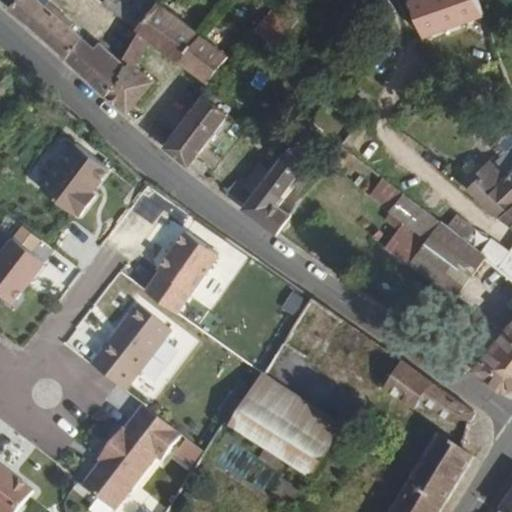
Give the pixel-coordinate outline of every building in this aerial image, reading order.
[(49,0),(21,0),(8,13),(37,37),(67,63),(82,44),(41,8),(49,0)] [(153,0),(113,0),(108,7),(115,13),(140,33),(162,7),(153,0)] [(485,0),(437,0),(421,6),(433,42),(492,21),(485,0)] [(234,57),(162,7),(140,33),(132,46),(124,58),(123,60),(130,65),(135,70),(148,49),(155,41),(215,83),(234,57)] [(288,46),(300,30),(279,13),(265,30),(288,46)] [(124,58),(132,46),(124,41),(116,53),(124,58)] [(86,48),(82,44),(67,63),(72,68),(78,74),(93,54),(86,48)] [(97,49),(93,54),(78,74),(107,99),(119,82),(114,77),(121,67),(97,49)] [(126,71),(121,67),(114,77),(119,82),(107,99),(126,116),(141,96),(125,86),(132,75),(126,71)] [(201,108),(211,97),(202,89),(192,100),(201,108)] [(190,168),(202,179),(209,171),(197,159),(233,115),(211,97),(201,108),(165,151),(187,170),(190,168)] [(511,131),(496,142),(503,153),(511,147),(511,131)] [(107,172),(72,146),(37,192),(72,218),(73,216),(77,219),(93,198),(89,195),(107,172)] [(244,214),(279,240),(295,218),(281,207),(308,171),(290,157),(288,158),(274,177),(255,200),(244,214)] [(242,191),(255,200),(274,177),(261,167),(242,191)] [(511,220),(511,177),(502,168),(479,196),(511,220)] [(382,190),(404,208),(411,198),(391,181),(382,190)] [(223,197),(244,214),(255,200),(242,191),(234,186),(223,197)] [(445,226),(411,198),(404,208),(417,218),(397,242),(460,294),(487,260),(473,248),(465,242),(453,232),(445,226)] [(482,236),(467,224),(463,220),(460,225),(453,232),(465,242),(473,248),(482,236)] [(37,244),(18,229),(0,252),(0,301),(8,308),(41,266),(28,256),(37,244)] [(380,237),(376,242),(381,246),(385,242),(380,237)] [(146,296),(177,318),(219,258),(190,238),(162,277),(160,276),(146,296)] [(511,279),(511,252),(501,244),(488,260),(511,279)] [(463,364),(478,375),(511,335),(474,305),(466,316),(487,334),(463,364)] [(90,371),(123,396),(171,336),(138,309),(90,371)] [(511,393),(511,333),(478,375),(506,394),(511,393)] [(474,424),(479,417),(409,369),(391,394),(419,414),(423,416),(430,406),(455,425),(474,424)] [(310,489),(330,460),(248,403),(227,432),(230,434),(249,447),(310,489)] [(84,488),(114,510),(153,458),(158,462),(176,438),(141,411),(123,434),(121,433),(99,462),(104,465),(100,471),(98,469),(84,488)] [(468,452),(448,439),(399,511),(447,511),(481,459),(468,452)] [(170,456),(185,467),(196,453),(181,441),(170,456)] [(364,466),(365,461),(364,457),(361,453),(358,450),(354,448),(349,448),(344,449),(341,452),(338,456),(337,460),(337,465),(339,469),(342,473),(346,475),(350,476),(355,475),(359,473),(362,470),(364,466)] [(0,511),(18,511),(28,500),(0,479),(0,511)]
